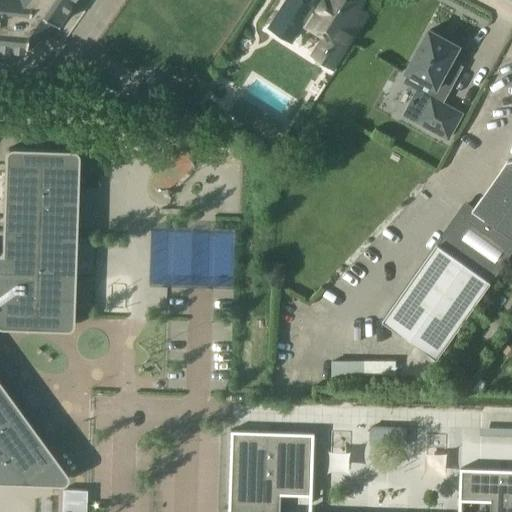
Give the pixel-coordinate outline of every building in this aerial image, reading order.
[(0,0),(0,47),(25,51),(26,42),(25,42),(29,0),(0,0)] [(29,0),(25,42),(26,42),(33,42),(49,19),(56,24),(73,0),(29,0)] [(313,13),(306,24),(323,35),(321,39),(312,53),(332,66),(365,14),(366,12),(365,11),(356,6),(359,0),(319,0),(315,6),(317,7),(313,13)] [(281,6),(269,25),(288,37),(297,24),(300,18),(281,6)] [(412,67),(406,76),(420,84),(433,92),(443,98),(450,86),(461,68),(457,65),(456,65),(453,63),(452,59),(454,56),(463,42),(456,37),(458,34),(442,25),(440,28),(433,24),(409,65),(412,67)] [(165,85),(147,74),(134,95),(152,107),(154,104),(165,85)] [(165,85),(154,104),(170,114),(182,95),(165,85)] [(462,109),(432,91),(418,115),(448,133),(462,109)] [(261,117),(254,129),(270,139),(280,124),(281,123),(264,112),(261,117)] [(0,482),(58,484),(60,484),(61,484),(62,484),(62,483),(63,483),(64,483),(64,482),(65,482),(65,481),(66,481),(66,480),(67,480),(67,479),(67,478),(67,477),(67,476),(67,475),(67,474),(66,474),(66,473),(66,472),(0,382),(0,327),(1,327),(65,330),(66,330),(67,329),(68,329),(69,329),(70,328),(71,328),(71,327),(72,326),(72,325),(72,324),(73,324),(73,323),(78,156),(78,155),(78,154),(78,153),(77,153),(77,152),(76,152),(76,151),(75,151),(75,150),(74,150),(73,150),(73,149),(72,149),(71,149),(11,147),(10,147),(9,147),(9,148),(8,148),(7,148),(7,149),(6,149),(6,150),(5,150),(5,151),(5,152),(4,152),(4,153),(4,154),(1,245),(1,246),(1,247),(1,248),(1,249),(0,249),(0,250),(0,482)] [(439,356),(511,252),(511,156),(507,158),(472,206),(467,202),(385,319),(439,356)] [(257,399),(259,350),(243,350),(243,371),(248,371),(247,399),(257,399)] [(315,433),(229,430),(226,511),(511,511),(511,469),(461,468),(460,500),(491,501),(490,511),(280,511),(281,494),(313,495),(315,433)] [(511,443),(462,442),(461,466),(511,467),(511,443)] [(85,511),(86,490),(62,489),(61,511),(85,511)]
